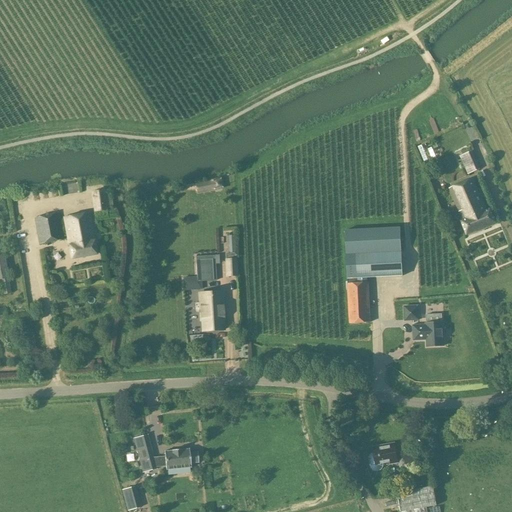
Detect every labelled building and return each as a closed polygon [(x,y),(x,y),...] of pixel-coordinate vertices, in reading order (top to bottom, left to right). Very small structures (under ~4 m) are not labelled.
[(432,159),(426,143),(418,147),(424,162),(432,159)] [(473,152),(461,157),(469,174),(480,169),(473,152)] [(467,234),(496,222),(490,209),(489,209),(476,177),(449,188),(462,220),(461,220),(467,234)] [(221,179),(194,186),(196,197),(223,190),(221,179)] [(105,191),(92,192),(94,211),(107,210),(105,191)] [(39,245),(64,239),(59,212),(34,218),(39,245)] [(97,254),(91,223),(89,213),(64,218),(72,259),(97,254)] [(342,277),(399,276),(398,227),(341,228),(342,277)] [(227,260),(225,260),(227,277),(238,276),(236,253),(226,254),(227,260)] [(9,279),(8,278),(4,254),(0,255),(0,295),(10,293),(8,279),(9,279)] [(215,256),(196,257),(197,282),(216,281),(215,256)] [(370,323),(368,288),(368,282),(348,284),(350,324),(370,323)] [(224,330),(222,288),(201,289),(202,307),(195,307),(195,315),(202,315),(203,331),(224,330)] [(418,306),(404,307),(405,321),(419,320),(418,306)] [(427,326),(414,326),(414,340),(427,339),(428,347),(444,346),(443,322),(427,323),(427,326)] [(241,356),(249,357),(250,342),(241,342),(241,356)] [(198,463),(199,463),(198,452),(197,452),(197,453),(190,453),(189,449),(182,450),(182,449),(172,450),(172,451),(165,452),(165,451),(164,451),(165,457),(159,457),(159,462),(155,463),(147,435),(148,435),(133,438),(134,439),(143,472),(142,472),(142,473),(157,469),(156,469),(156,467),(166,466),(166,470),(167,470),(190,467),(191,468),(191,463),(198,463)] [(383,467),(383,464),(383,463),(406,459),(404,449),(396,451),(396,447),(383,449),(383,446),(373,447),(374,453),(372,454),(370,456),(369,458),(369,460),(370,466),(371,469),(373,470),(375,472),(378,472),(380,471),(382,469),(383,467)] [(427,511),(427,507),(437,505),(433,486),(397,493),(400,511),(427,511)] [(139,507),(134,487),(122,490),(128,510),(139,507)]
